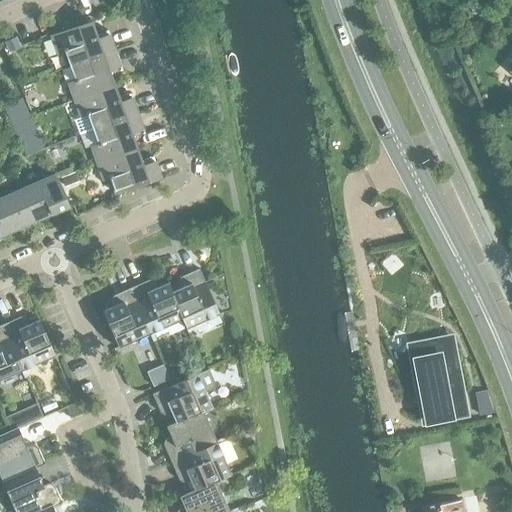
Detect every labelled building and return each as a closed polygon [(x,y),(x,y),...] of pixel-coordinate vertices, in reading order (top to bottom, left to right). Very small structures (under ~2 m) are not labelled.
[(70,66),(115,49),(107,29),(96,34),(92,21),(51,36),(58,54),(64,51),(70,66)] [(17,36),(5,41),(9,51),(21,45),(17,36)] [(74,100),(115,85),(111,73),(122,69),(115,49),(70,66),(75,80),(68,82),(74,100)] [(87,115),(92,129),(137,113),(130,93),(119,97),(115,85),(74,100),(80,117),(87,115)] [(26,102),(32,114),(42,110),(37,97),(26,102)] [(11,124),(29,116),(21,98),(3,106),(11,124)] [(97,163),(137,148),(133,137),(145,133),(137,113),(92,129),(97,143),(91,145),(97,163)] [(43,148),(29,116),(11,124),(25,157),(43,148)] [(142,160),(137,148),(97,163),(103,180),(110,178),(115,193),(160,177),(153,156),(142,160)] [(71,167),(61,171),(63,176),(73,172),(71,167)] [(54,173),(37,181),(52,214),(69,206),(54,173)] [(75,173),(61,178),(64,186),(78,181),(75,173)] [(21,188),(35,221),(52,214),(37,181),(21,188)] [(4,196),(18,228),(35,221),(21,188),(4,196)] [(0,197),(0,231),(2,235),(18,228),(4,196),(0,197)] [(181,287),(171,291),(183,318),(182,319),(186,328),(219,314),(199,268),(182,275),(181,276),(180,277),(179,279),(179,280),(179,281),(179,283),(181,287)] [(171,291),(167,282),(157,286),(155,282),(154,281),(153,280),(152,280),(150,279),(149,279),(148,279),(147,280),(131,287),(151,333),(182,319),(183,318),(171,291)] [(119,347),(151,333),(131,287),(114,294),(113,295),(112,296),(112,297),(111,298),(111,299),(111,301),(111,302),(113,306),(102,310),(119,347)] [(2,324),(23,370),(55,355),(39,319),(28,323),(26,319),(25,318),(24,317),(23,316),(21,316),(20,316),(19,317),(2,324)] [(0,379),(23,370),(2,324),(0,324),(0,379)] [(436,340),(413,345),(422,392),(417,393),(423,422),(465,414),(460,388),(462,388),(452,337),(450,337),(451,340),(437,343),(436,340)] [(203,410),(212,406),(198,373),(152,393),(159,410),(160,412),(161,413),(162,413),(163,414),(164,414),(167,414),(171,412),(175,421),(175,422),(203,410)] [(487,390),(476,392),(480,414),(494,411),(487,390)] [(175,422),(175,421),(166,425),(171,436),(166,438),(165,438),(165,439),(164,441),(163,442),(163,443),(163,444),(171,462),(217,442),(203,410),(175,422)] [(17,412),(6,417),(12,430),(18,427),(23,425),(17,412)] [(0,464),(1,464),(8,478),(35,466),(35,467),(45,463),(44,461),(38,447),(37,446),(36,445),(34,445),(31,444),(30,445),(26,446),(18,427),(12,430),(0,434),(0,464)] [(190,479),(194,489),(216,480),(216,481),(231,474),(217,442),(171,462),(178,478),(179,479),(180,480),(181,481),(182,481),(183,481),(184,481),(186,481),(190,479)] [(8,478),(2,480),(13,505),(19,503),(22,511),(36,511),(52,505),(52,506),(62,502),(61,500),(55,487),(54,486),(54,485),(53,484),(51,483),(50,483),(49,483),(47,483),(43,485),(35,467),(35,466),(8,478)] [(194,489),(179,495),(184,506),(179,508),(178,509),(178,510),(177,511),(176,511),(229,511),(230,511),(216,481),(216,480),(194,489)] [(443,502),(424,505),(425,511),(464,511),(462,499),(443,502)]
